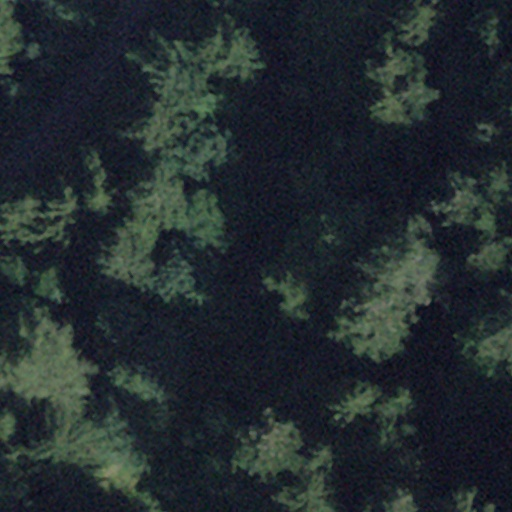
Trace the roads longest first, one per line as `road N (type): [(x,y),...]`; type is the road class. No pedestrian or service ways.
road 1 (track): [(314,0),(296,42),(243,284),(181,399),(76,511)]
road 2 (track): [(0,150),(57,97),(123,0)]
